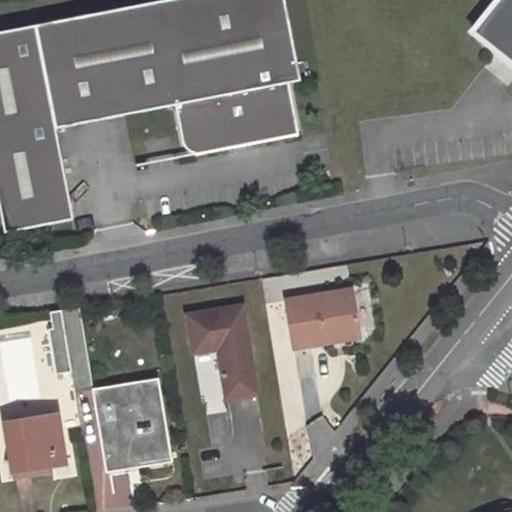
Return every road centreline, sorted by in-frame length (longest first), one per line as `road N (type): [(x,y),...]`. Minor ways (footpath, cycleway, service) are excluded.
road 1 (unclassified): [(0,287),(448,198),(474,199),(511,219)]
road 2 (tertiary): [(323,511),(466,331)]
